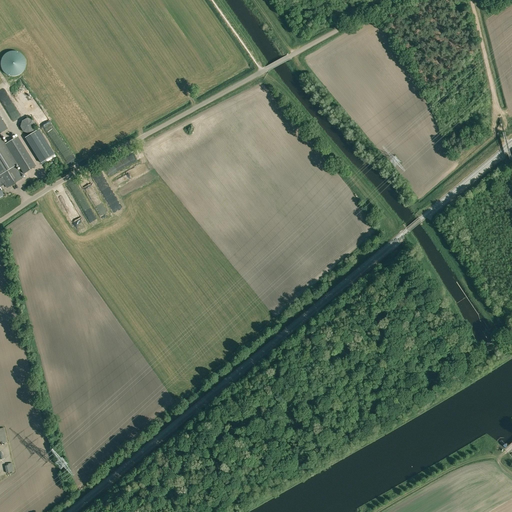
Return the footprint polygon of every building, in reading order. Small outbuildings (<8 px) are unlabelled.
[(33,113),(40,110),(34,99),(28,102),(33,113)] [(30,127),(29,125),(34,121),(28,114),(18,121),(25,131),(30,127)] [(0,116),(0,135),(8,130),(0,116)] [(53,155),(38,130),(26,138),(41,163),(53,155)] [(15,166),(17,165),(0,137),(0,177),(1,178),(4,184),(5,185),(21,176),(15,166)] [(24,174),(36,166),(17,137),(5,144),(24,174)] [(126,167),(145,157),(140,148),(120,159),(122,163),(123,162),(126,167)] [(111,192),(107,194),(111,202),(115,200),(111,192)]
